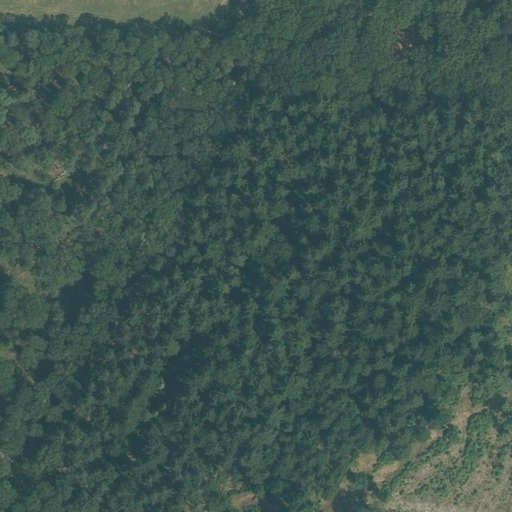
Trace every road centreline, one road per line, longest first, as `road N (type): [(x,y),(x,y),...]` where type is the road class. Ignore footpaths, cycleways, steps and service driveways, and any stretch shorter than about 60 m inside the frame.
road 1 (track): [(0,503),(298,0)]
road 2 (track): [(511,81),(0,60)]
